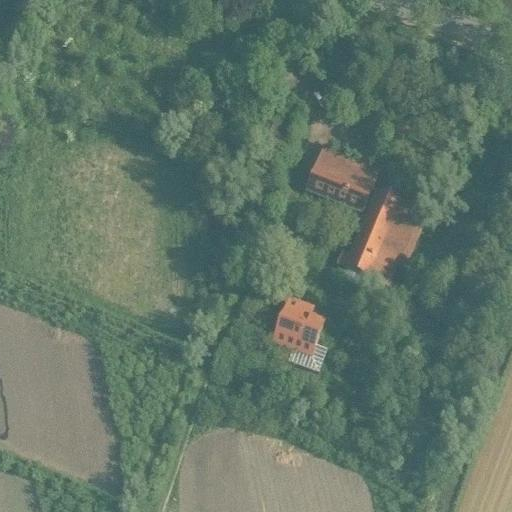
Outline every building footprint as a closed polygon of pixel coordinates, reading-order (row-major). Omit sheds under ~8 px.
[(239,101),(257,108),(271,71),(273,72),(278,58),(257,50),(239,101)] [(176,123),(177,115),(164,113),(163,120),(176,123)] [(215,122),(198,114),(184,142),(181,141),(177,150),(179,152),(178,155),(193,163),(215,122)] [(436,146),(398,126),(384,153),(414,169),(418,161),(425,165),(436,146)] [(463,149),(446,143),(437,168),(453,174),(463,149)] [(378,172),(324,151),(308,192),(362,213),(378,172)] [(420,210),(375,192),(348,256),(341,253),(335,266),(343,269),(342,271),(346,273),(343,281),(380,296),(383,288),(388,290),(396,270),(402,272),(426,215),(420,213),(420,210)] [(315,308),(289,298),(272,345),(292,352),(288,362),(318,373),(326,351),(316,347),(326,322),(316,319),(316,320),(311,318),(315,308)]
